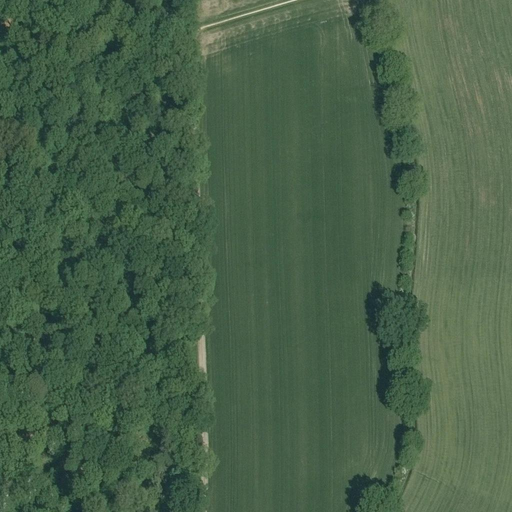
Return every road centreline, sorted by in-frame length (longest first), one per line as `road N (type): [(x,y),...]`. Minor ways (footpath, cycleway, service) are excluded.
road 1 (track): [(194,511),(187,42)]
road 2 (track): [(187,42),(0,88)]
